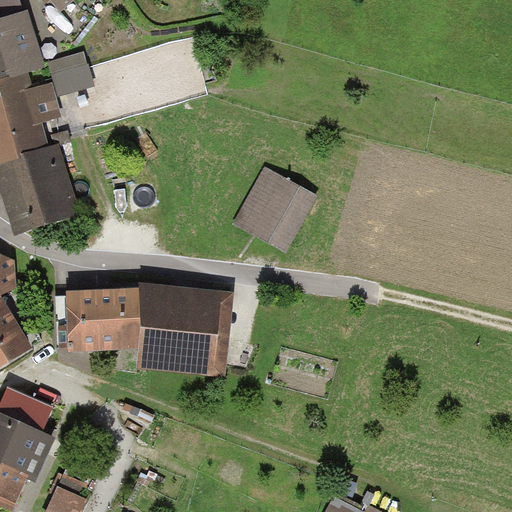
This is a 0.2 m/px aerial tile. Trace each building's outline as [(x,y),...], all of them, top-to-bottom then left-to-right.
[(0,0),(0,102),(2,102),(1,98),(34,88),(30,73),(46,67),(28,12),(25,13),(20,0),(0,0)] [(42,0),(47,5),(51,1),(61,13),(75,0),(42,0)] [(84,53),(48,64),(59,99),(95,88),(84,53)] [(52,84),(34,88),(1,98),(2,102),(0,102),(0,165),(20,159),(19,156),(50,147),(43,123),(60,117),(52,84)] [(20,159),(0,165),(0,194),(14,239),(82,218),(60,144),(50,147),(19,156),(20,159)] [(266,167),(234,225),(287,253),(318,196),(266,167)] [(0,295),(1,297),(17,288),(15,262),(0,255),(0,295)] [(234,292),(139,284),(139,291),(137,350),(137,368),(225,377),(234,292)] [(137,350),(139,291),(96,293),(67,294),(69,352),(137,350)] [(0,295),(0,370),(34,351),(1,297),(0,295)] [(9,388),(0,407),(0,414),(44,434),(56,409),(9,388)] [(0,507),(10,511),(12,511),(27,481),(36,485),(56,439),(44,434),(0,414),(0,507)] [(58,487),(79,497),(96,461),(74,451),(58,487)] [(58,487),(46,511),(81,511),(87,501),(79,497),(58,487)] [(358,511),(335,501),(330,511),(358,511)]
